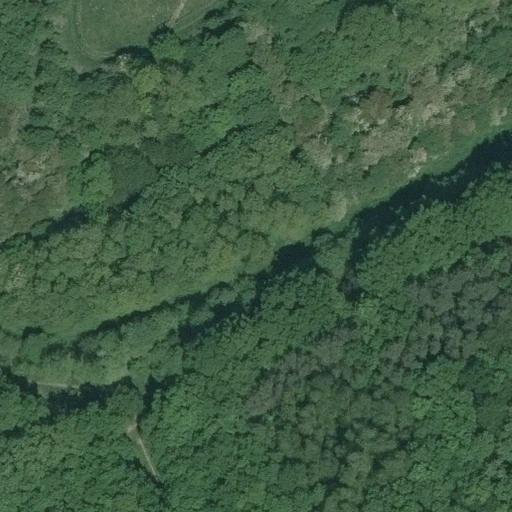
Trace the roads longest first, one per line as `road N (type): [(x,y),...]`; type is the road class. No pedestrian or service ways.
road 1 (track): [(154,414),(511,226)]
road 2 (track): [(0,496),(126,429)]
